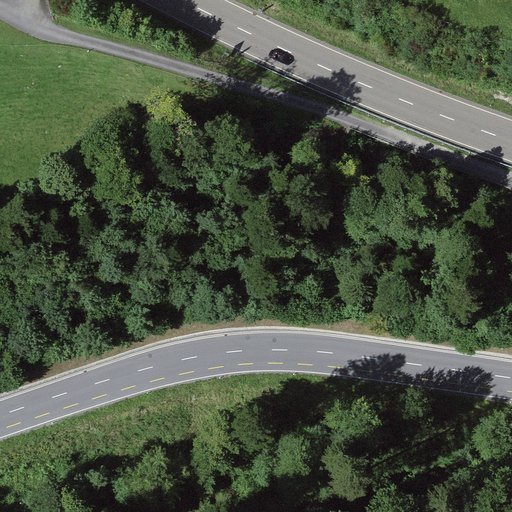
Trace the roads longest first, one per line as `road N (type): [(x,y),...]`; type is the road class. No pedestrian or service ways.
road 1 (secondary): [(0,417),(149,367),(246,351),(511,378)]
road 2 (track): [(22,20),(354,122),(511,181)]
road 3 (secondary): [(181,0),(298,57),(511,141)]
